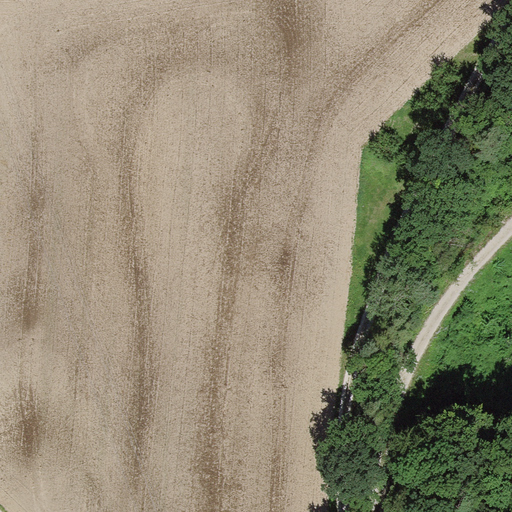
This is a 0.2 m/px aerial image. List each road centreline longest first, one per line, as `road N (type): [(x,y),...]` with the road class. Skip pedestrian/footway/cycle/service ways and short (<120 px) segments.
road 1 (track): [(346,511),(352,388),(376,272),(475,59),(511,9)]
road 2 (track): [(380,511),(393,417),(428,330),(465,272),(511,224)]
